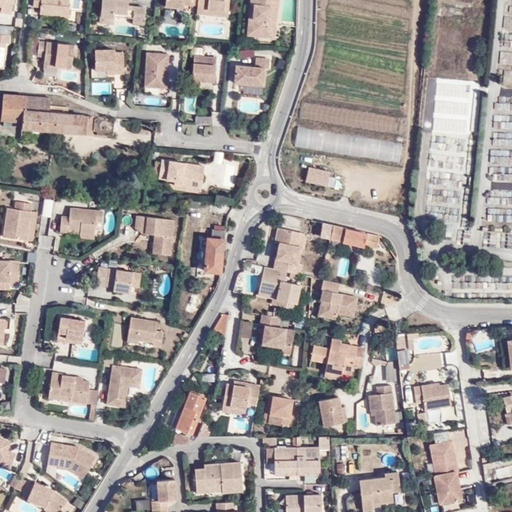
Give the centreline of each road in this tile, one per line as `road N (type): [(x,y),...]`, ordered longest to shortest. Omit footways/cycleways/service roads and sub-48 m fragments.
road 1 (unclassified): [(280,200),(392,230),(414,295),(436,314),(511,315)]
road 2 (residential): [(44,260),(26,404),(42,419),(139,435)]
road 3 (residential): [(139,435),(218,304),(256,207)]
road 4 (residential): [(261,511),(257,447),(250,444),(119,467)]
road 5 (residential): [(268,152),(180,143),(160,115),(116,113)]
road 6 (residential): [(268,152),(300,56),(304,0)]
